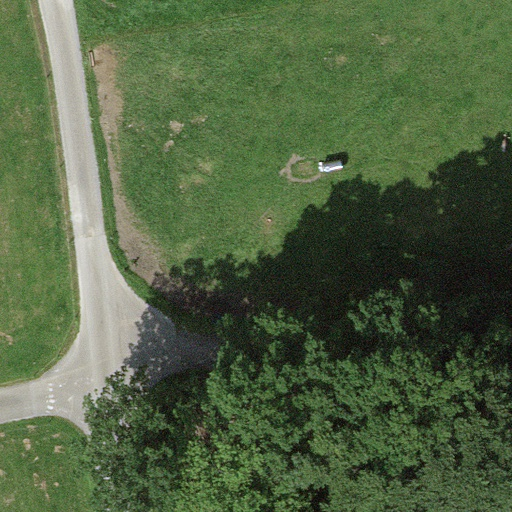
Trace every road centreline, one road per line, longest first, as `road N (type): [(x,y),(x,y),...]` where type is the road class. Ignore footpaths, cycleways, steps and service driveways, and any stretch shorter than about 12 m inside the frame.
road 1 (track): [(511,308),(0,401)]
road 2 (track): [(60,0),(130,511)]
